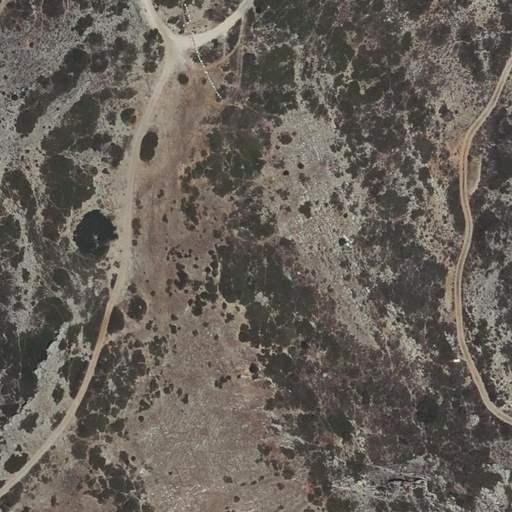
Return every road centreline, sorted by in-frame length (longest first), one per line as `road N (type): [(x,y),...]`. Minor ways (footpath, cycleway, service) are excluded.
road 1 (track): [(177,37),(143,127),(125,251),(144,314),(102,346),(79,404),(0,491)]
road 2 (track): [(511,60),(466,144),(472,222),(457,281),(459,345),(474,393),(488,410),(511,418)]
road 3 (track): [(150,0),(165,29),(190,40),(209,38),(251,0)]
